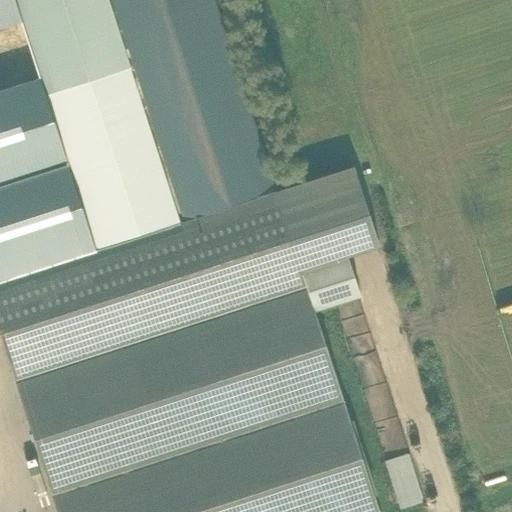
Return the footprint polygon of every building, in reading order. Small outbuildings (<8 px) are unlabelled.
[(0,0),(0,27),(21,21),(14,0),(0,0)] [(13,0),(39,78),(94,250),(176,224),(126,70),(131,69),(109,0),(13,0)] [(212,0),(109,0),(131,69),(126,70),(176,224),(274,192),(212,0)] [(39,78),(0,90),(0,330),(14,375),(57,511),(378,511),(313,311),(360,296),(348,257),(301,272),(274,192),(176,224),(94,250),(39,78)] [(384,461),(400,508),(424,500),(408,452),(384,461)]
